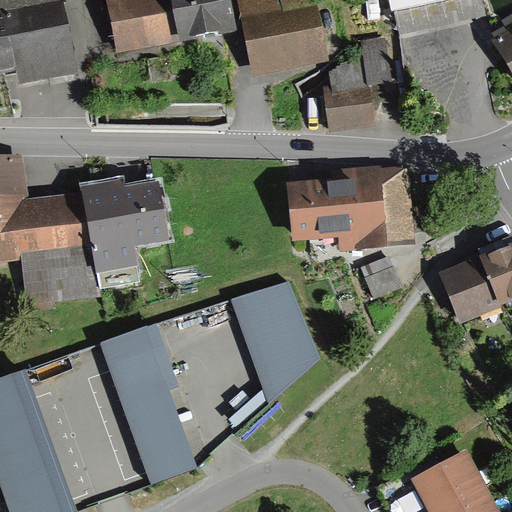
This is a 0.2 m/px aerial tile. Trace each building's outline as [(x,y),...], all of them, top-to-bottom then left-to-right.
[(0,0),(0,73),(17,70),(20,83),(80,68),(63,0),(0,0)] [(222,0),(109,0),(119,50),(228,30),(222,0)] [(250,0),(241,2),(257,72),(321,58),(310,12),(278,19),(273,0),(250,0)] [(511,36),(497,47),(511,69),(511,36)] [(330,128),(369,123),(365,87),(326,92),(330,128)] [(101,287),(81,193),(29,197),(23,155),(0,156),(0,260),(23,257),(27,302),(102,298),(101,287)] [(81,193),(101,287),(141,281),(136,246),(171,238),(159,179),(127,186),(125,174),(80,183),(81,193)] [(338,187),(290,191),(294,237),(340,233),(341,252),(407,246),(401,175),(337,180),(338,187)] [(511,239),(439,270),(461,320),(499,304),(511,298),(511,239)] [(375,300),(405,291),(395,258),(365,267),(375,300)] [(232,296),(269,401),(322,358),(286,281),(232,296)] [(98,339),(101,346),(151,481),(196,464),(168,386),(182,381),(158,317),(143,323),(98,339)] [(0,367),(0,473),(14,511),(47,511),(63,506),(10,364),(0,367)] [(502,511),(466,444),(411,473),(432,511),(502,511)]
